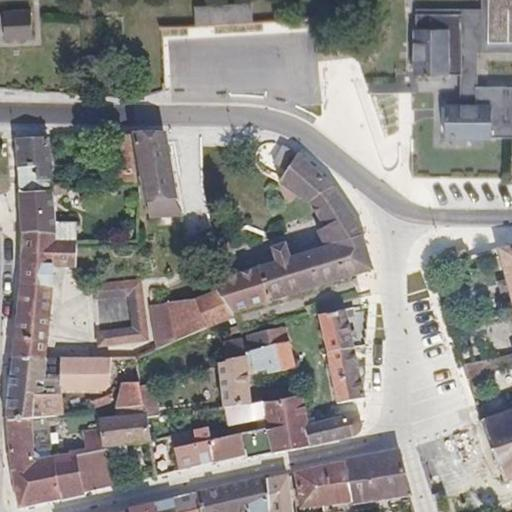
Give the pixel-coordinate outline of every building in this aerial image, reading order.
[(511,0),(481,0),(481,14),(476,13),(476,47),(511,46),(511,0)] [(194,7),(195,27),(253,24),(252,3),(194,7)] [(5,41),(33,39),(30,11),(3,13),(5,41)] [(462,74),(462,13),(415,13),(415,74),(462,74)] [(462,99),(446,99),(446,106),(477,106),(477,87),(476,13),(462,13),(462,74),(462,99)] [(316,37),(318,61),(355,58),(350,34),(316,37)] [(477,106),(446,106),(446,137),(492,137),(511,137),(511,87),(477,87),(477,106)] [(131,135),(112,137),(119,187),(138,186),(131,135)] [(164,136),(136,135),(151,218),(181,217),(176,202),(164,136)] [(49,139),(17,140),(18,170),(19,187),(52,185),(49,139)] [(298,157),(284,148),(283,148),(274,164),(287,172),(298,157)] [(333,188),(299,156),(298,157),(287,172),(280,183),(309,204),(325,229),(317,233),(322,242),(325,249),(292,259),(289,252),(286,244),(272,250),(276,264),(218,282),(210,272),(204,274),(215,289),(233,313),(372,271),(363,239),(366,236),(370,235),(333,188)] [(52,185),(19,187),(22,235),(56,235),(56,242),(76,242),(76,224),(55,224),(52,185)] [(213,229),(188,241),(192,256),(220,244),(213,229)] [(21,284),(14,358),(46,362),(54,268),(76,269),(76,242),(56,242),(56,235),(22,235),(21,284)] [(322,242),(289,252),(292,259),(325,249),(322,242)] [(511,247),(499,250),(507,281),(498,283),(501,295),(510,292),(511,300),(511,247)] [(142,280),(92,285),(94,301),(127,298),(131,328),(98,332),(100,348),(150,342),(142,280)] [(233,313),(215,289),(195,298),(196,300),(167,304),(150,306),(156,351),(179,341),(206,328),(234,315),(233,313)] [(347,318),(354,316),(353,309),(345,311),(347,318)] [(345,311),(320,317),(328,354),(354,349),(347,318),(345,311)] [(247,340),(242,341),(245,353),(245,355),(252,354),(290,345),(285,328),(246,337),(247,340)] [(231,342),(223,344),(227,362),(246,359),(245,355),(245,353),(242,341),(242,340),(231,342)] [(290,345),(252,354),(255,378),(296,369),(290,345)] [(354,349),(328,354),(336,404),(365,399),(363,389),(354,349)] [(227,364),(219,366),(224,408),(251,406),(249,379),(255,378),(252,354),(245,355),(246,359),(227,362),(227,364)] [(511,355),(461,366),(465,375),(511,365),(511,355)] [(32,419),(60,415),(62,392),(110,391),(111,361),(46,362),(14,358),(8,420),(10,421),(32,419)] [(122,388),(117,409),(144,405),(141,387),(140,383),(123,384),(122,388)] [(147,420),(160,418),(153,384),(141,387),(144,405),(146,414),(147,420)] [(202,411),(205,427),(225,422),(226,427),(263,419),(265,429),(303,420),(308,419),(302,395),(264,403),(251,406),(224,408),(202,411)] [(511,412),(509,413),(509,412),(506,413),(506,414),(484,422),(484,420),(481,421),(505,485),(511,482),(511,412)] [(106,449),(127,445),(151,441),(147,420),(146,414),(113,418),(100,420),(106,449)] [(349,416),(310,426),(308,419),(303,420),(310,448),(312,447),(313,448),(352,438),(354,437),(356,437),(357,436),(359,434),(360,433),(361,430),(361,428),(362,426),(361,424),(361,423),(360,422),(360,421),(359,420),(358,419),(357,418),(356,417),(355,417),(353,416),(352,416),(351,416),(350,416),(349,416)] [(52,433),(34,435),(32,419),(10,421),(8,421),(11,468),(15,486),(57,477),(53,457),(42,460),(35,452),(53,451),(52,433)] [(70,456),(76,455),(106,449),(100,420),(91,423),(93,430),(67,436),(70,454),(70,456)] [(206,430),(171,437),(179,472),(246,456),(247,462),(273,455),(273,456),(310,448),(303,420),(265,429),(241,435),(208,442),(206,430)] [(108,458),(128,454),(127,445),(106,449),(108,458)] [(114,487),(108,458),(106,449),(76,455),(84,493),(114,487)] [(410,494),(399,452),(346,462),(352,504),(410,494)] [(62,500),(85,496),(84,493),(76,455),(70,456),(70,454),(53,457),(57,477),(15,486),(20,509),(62,500)] [(346,462),(295,474),(301,509),(352,504),(346,462)] [(291,511),(287,475),(269,479),(270,511),(291,511)] [(270,511),(269,479),(269,476),(196,494),(199,511),(270,511)] [(199,511),(196,494),(173,501),(174,511),(199,511)] [(174,511),(173,501),(155,505),(156,511),(174,511)]
